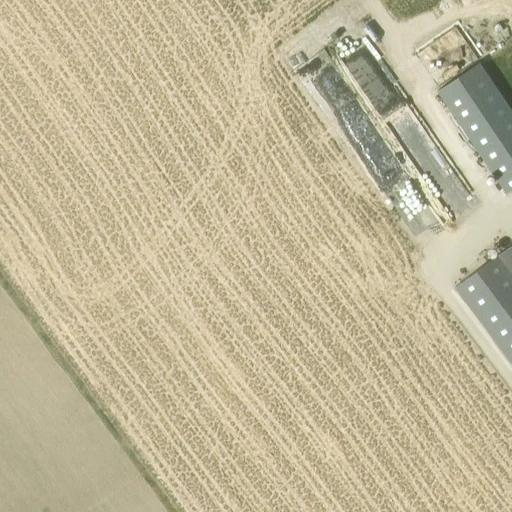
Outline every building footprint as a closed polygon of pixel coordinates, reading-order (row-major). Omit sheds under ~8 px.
[(511,114),(477,64),(436,92),(506,195),(508,193),(511,198),(511,114)] [(360,136),(365,128),(360,124),(364,118),(357,114),(347,128),(360,136)] [(389,155),(373,168),(385,182),(401,169),(389,155)] [(511,245),(499,255),(511,272),(511,245)] [(511,272),(499,255),(455,288),(511,364),(511,272)]
